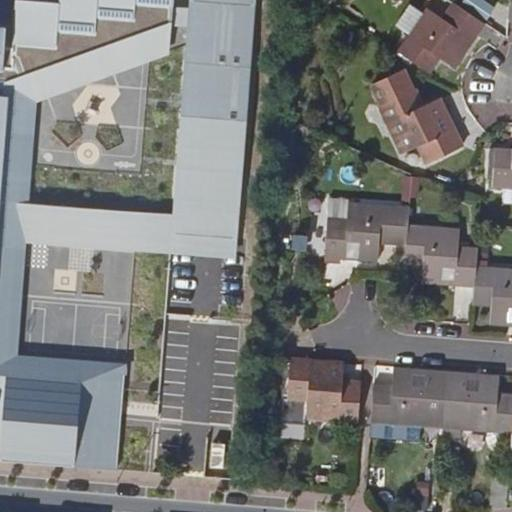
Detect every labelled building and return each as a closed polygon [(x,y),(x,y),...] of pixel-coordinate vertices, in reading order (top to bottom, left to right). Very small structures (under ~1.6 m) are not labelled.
[(0,460),(116,470),(125,371),(8,362),(30,76),(172,25),(172,22),(173,11),(173,0),(60,0),(60,3),(22,0),(16,0),(12,46),(5,45),(6,27),(0,26),(0,460)] [(222,0),(189,0),(189,12),(188,23),(173,214),(172,233),(234,239),(255,2),(222,0)] [(456,0),(454,4),(481,22),(491,7),(480,0),(456,0)] [(396,51),(430,74),(440,59),(454,68),(464,54),(461,51),(469,40),(473,42),(485,24),(481,22),(454,4),(452,2),(441,18),(427,8),(396,51)] [(173,11),(172,22),(188,23),(189,12),(173,11)] [(8,362),(125,371),(125,362),(18,354),(26,242),(232,257),(234,239),(172,233),(173,214),(29,204),(37,102),(170,54),(172,25),(30,76),(8,362)] [(337,82),(338,63),(328,62),(328,82),(337,82)] [(428,163),(462,148),(440,97),(424,104),(418,90),(416,91),(407,71),(375,84),(384,105),(382,106),(403,153),(419,145),(428,163)] [(511,146),(496,146),(493,187),(511,188),(511,146)] [(407,246),(408,224),(410,207),(329,200),(326,257),(378,261),(380,244),(407,246)] [(475,287),(477,266),(478,249),(459,247),(461,229),(408,224),(407,246),(406,265),(422,266),(422,283),(439,284),(441,268),(456,269),(454,286),(475,287)] [(489,325),(507,326),(509,309),(511,309),(511,269),(477,266),(475,287),(474,306),(490,307),(489,325)] [(278,415),(286,416),(359,421),(362,382),(344,380),(345,363),(327,362),(326,379),(310,377),(312,362),(291,360),(288,400),(279,399),(278,415)] [(327,362),(317,362),(312,362),(310,377),(326,379),(327,362)] [(375,383),(371,438),(420,441),(421,426),(443,428),(447,372),(427,370),(426,387),(410,386),(411,369),(394,367),(393,384),(375,383)] [(427,370),(411,369),(410,386),(426,387),(427,370)] [(499,376),(447,372),(443,428),(442,438),(461,439),(461,429),(511,433),(511,393),(497,393),(499,376)] [(499,505),(502,506),(509,507),(511,479),(491,478),(490,499),(494,504),(499,505)]
